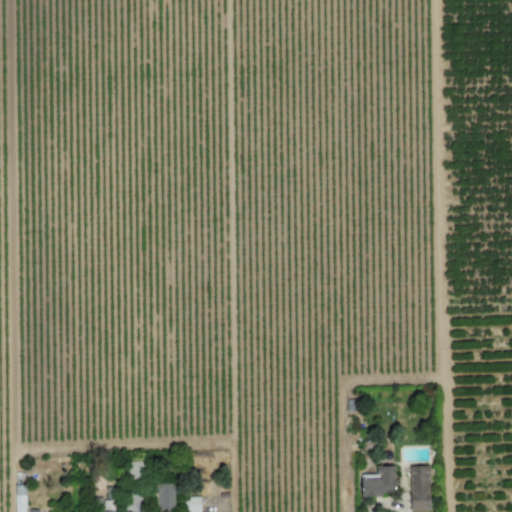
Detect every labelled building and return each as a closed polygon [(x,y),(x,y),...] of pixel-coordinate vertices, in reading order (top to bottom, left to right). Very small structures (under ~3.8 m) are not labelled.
[(392,466),(374,466),(374,474),(358,474),(359,496),(393,495),(392,466)] [(428,511),(429,466),(409,466),(408,510),(428,511)] [(23,511),(25,473),(14,473),(13,511),(23,511)] [(173,509),(172,484),(155,484),(155,509),(173,509)] [(198,511),(198,497),(184,497),(184,511),(198,511)]
